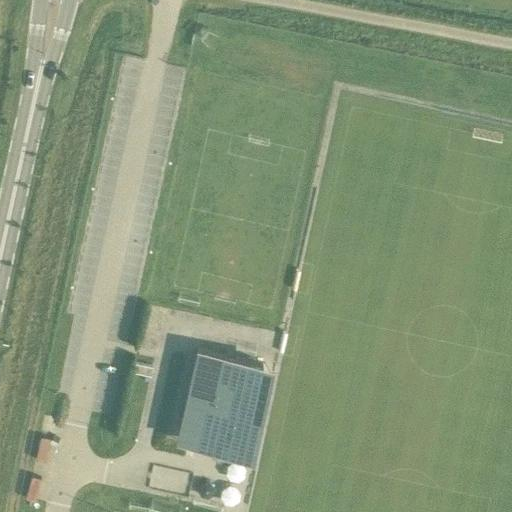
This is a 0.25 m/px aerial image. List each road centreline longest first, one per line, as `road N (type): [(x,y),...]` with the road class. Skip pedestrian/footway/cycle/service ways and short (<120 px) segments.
road 1 (unclassified): [(511,44),(265,0)]
road 2 (tertiary): [(18,168),(47,99),(63,16)]
road 3 (tertiary): [(37,10),(18,168)]
